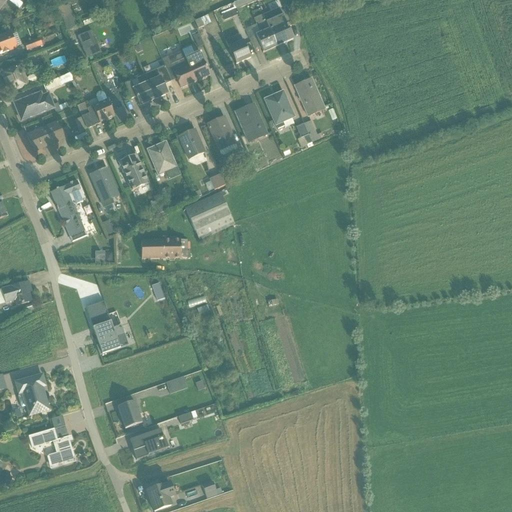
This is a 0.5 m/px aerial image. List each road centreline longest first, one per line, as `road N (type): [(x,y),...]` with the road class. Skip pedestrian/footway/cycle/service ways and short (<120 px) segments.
road 1 (residential): [(21,180),(303,57)]
road 2 (residential): [(21,180),(105,463)]
